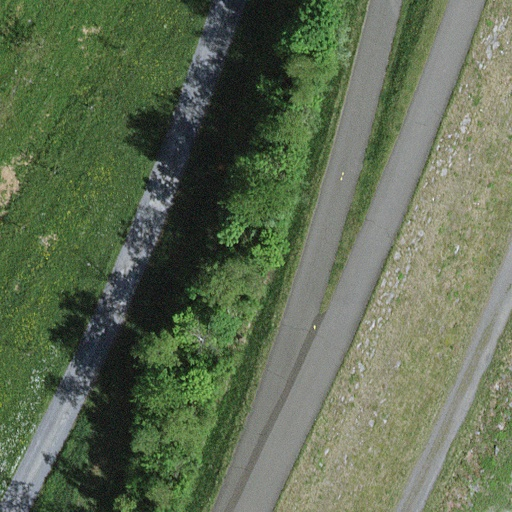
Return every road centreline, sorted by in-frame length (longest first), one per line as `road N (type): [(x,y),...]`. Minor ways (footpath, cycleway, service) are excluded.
road 1 (track): [(6,511),(160,215),(230,0)]
road 2 (track): [(467,0),(367,257),(252,506)]
road 3 (track): [(252,506),(383,0)]
road 4 (track): [(405,511),(451,428),(511,282)]
